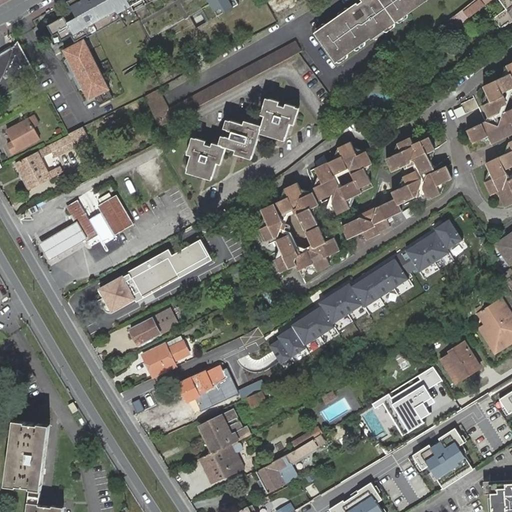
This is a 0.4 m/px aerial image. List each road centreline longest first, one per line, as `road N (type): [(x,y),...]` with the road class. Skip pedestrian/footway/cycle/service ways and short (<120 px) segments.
road 1 (residential): [(444,104),(385,140),(357,130),(263,196),(256,219),(283,282),(306,289),(456,191),(465,174)]
road 2 (secondary): [(185,511),(0,207)]
road 3 (secondary): [(0,257),(155,511)]
road 4 (residential): [(25,355),(80,455),(88,511)]
